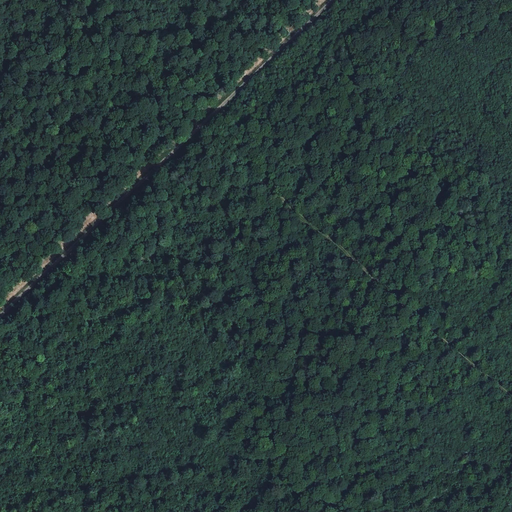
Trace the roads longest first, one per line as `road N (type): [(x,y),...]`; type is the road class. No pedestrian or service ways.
road 1 (track): [(0,322),(204,128)]
road 2 (track): [(204,128),(336,0)]
